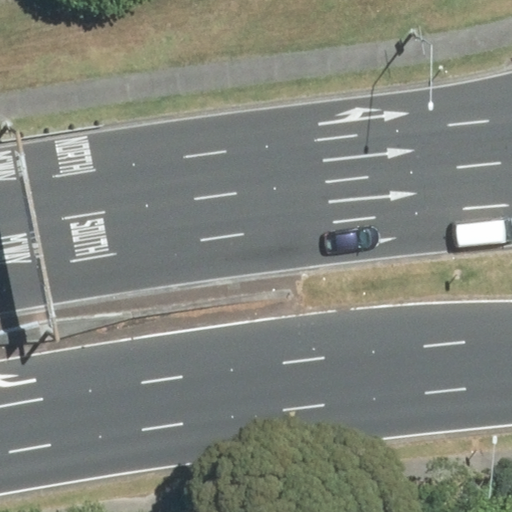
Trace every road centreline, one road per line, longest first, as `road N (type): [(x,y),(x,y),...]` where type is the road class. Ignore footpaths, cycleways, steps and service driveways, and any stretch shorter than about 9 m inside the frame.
road 1 (primary): [(511,379),(0,448)]
road 2 (primary): [(0,221),(511,164)]
